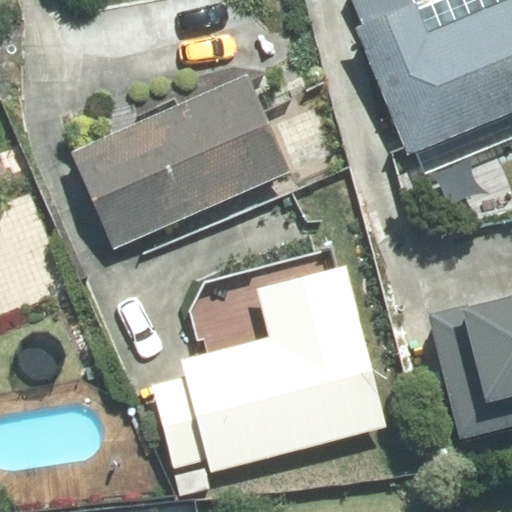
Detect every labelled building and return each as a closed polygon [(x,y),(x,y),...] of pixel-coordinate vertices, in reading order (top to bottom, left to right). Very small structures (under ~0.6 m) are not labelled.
[(511,2),(436,33),(421,0),(349,0),(413,154),(511,113),(511,2)] [(115,249),(293,172),(250,75),(73,152),(115,249)] [(210,473),(384,429),(344,267),(257,289),(269,338),(182,360),(185,375),(153,383),(174,468),(206,459),(210,473)] [(461,430),(511,416),(511,300),(434,320),(461,430)] [(206,467),(175,475),(182,496),(212,488),(206,467)]
